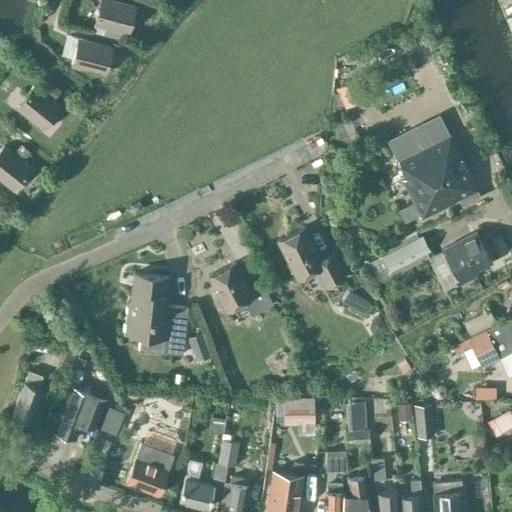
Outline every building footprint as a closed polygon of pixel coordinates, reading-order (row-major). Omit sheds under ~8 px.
[(98,10),(94,24),(98,25),(96,33),(120,40),(122,31),(128,33),(135,6),(112,0),(104,0),(102,11),(98,10)] [(75,51),(71,65),(104,74),(112,47),(82,39),(79,52),(75,51)] [(60,90),(47,79),(38,89),(34,85),(25,97),(28,99),(19,109),(43,129),(60,107),(52,100),(60,90)] [(360,85),(340,96),(349,114),(370,104),(360,85)] [(403,177),(415,201),(398,209),(404,221),(421,213),(422,215),(458,198),(462,205),(480,196),(439,114),(388,140),(405,176),(403,177)] [(20,145),(15,151),(24,158),(29,152),(20,145)] [(0,178),(13,189),(30,167),(6,148),(0,156),(0,178)] [(297,277),(316,267),(326,286),(345,275),(333,252),(321,259),(304,226),(277,240),(297,277)] [(443,250),(430,257),(446,289),(460,282),(477,274),(475,269),(491,260),(475,231),(442,248),(443,250)] [(419,235),(381,254),(390,270),(426,252),(419,235)] [(225,309),(244,299),(251,313),(272,303),(260,281),(248,287),(235,262),(208,275),(225,309)] [(187,270),(187,289),(198,289),(198,270),(187,270)] [(126,332),(127,332),(163,336),(162,351),(182,354),(188,306),(165,304),(168,276),(134,273),(131,302),(129,302),(126,332)] [(345,289),(339,300),(360,312),(366,301),(345,289)] [(477,332),(496,323),(489,308),(471,318),(477,332)] [(369,317),(367,326),(371,333),(383,326),(376,314),(369,317)] [(511,315),(451,344),(456,354),(472,347),(480,365),(498,356),(508,375),(511,372),(511,315)] [(61,331),(51,355),(74,364),(83,340),(61,331)] [(196,359),(210,354),(202,332),(188,337),(196,359)] [(405,358),(397,363),(403,373),(410,368),(405,358)] [(74,368),(70,379),(78,382),(83,371),(74,368)] [(29,369),(12,414),(35,423),(48,390),(38,386),(42,374),(29,369)] [(106,397),(71,384),(54,430),(75,438),(80,424),(94,429),(106,397)] [(436,385),(432,391),(434,396),(440,399),(446,397),(447,391),(446,387),(441,384),(436,385)] [(406,389),(397,390),(399,404),(407,403),(406,389)] [(363,392),(363,403),(373,403),(373,417),(360,416),(359,426),(393,427),(395,394),(363,392)] [(314,421),(314,396),(276,397),(276,421),(314,421)] [(410,403),(398,405),(399,415),(411,413),(410,403)] [(417,436),(434,435),(431,403),(415,404),(417,436)] [(123,412),(108,407),(100,426),(115,431),(123,412)] [(229,434),(223,433),(223,434),(222,438),(218,462),(218,463),(227,464),(235,466),(235,465),(250,468),(253,450),(254,444),(258,425),(260,415),(243,412),(238,441),(228,439),(229,434)] [(223,433),(226,417),(212,415),(210,432),(223,434),(223,433)] [(498,416),(489,422),(493,429),(502,423),(498,416)] [(367,428),(345,430),(346,442),(368,440),(367,428)] [(159,494),(172,459),(174,453),(141,441),(135,457),(125,481),(159,494)] [(347,470),(345,449),(333,450),(326,450),(326,470),(335,471),(335,472),(347,470)] [(383,456),(372,457),(374,479),(385,478),(383,456)] [(189,458),(178,501),(207,508),(213,484),(196,480),(201,461),(189,458)] [(273,470),(266,511),(296,511),(304,462),(294,461),(292,473),(273,470)] [(227,464),(218,463),(218,462),(215,462),(212,479),(224,482),(224,481),(225,481),(227,464)] [(369,511),(364,474),(348,477),(348,483),(341,483),(341,481),(326,481),(326,485),(324,511),(372,511),(373,511),(369,511)] [(230,482),(225,481),(224,481),(224,482),(221,498),(226,499),(224,511),(241,511),(248,479),(231,475),(230,482)] [(409,479),(410,493),(398,495),(400,511),(421,511),(418,478),(409,479)] [(432,481),(433,493),(434,511),(463,511),(461,479),(432,481)] [(378,511),(400,511),(398,495),(398,490),(377,491),(378,511)]
